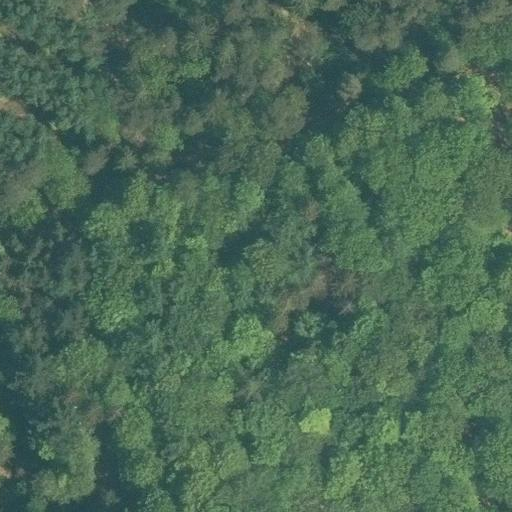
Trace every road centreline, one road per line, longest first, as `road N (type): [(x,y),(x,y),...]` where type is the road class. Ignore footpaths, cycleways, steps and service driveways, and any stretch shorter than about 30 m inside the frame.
road 1 (track): [(0,232),(270,144)]
road 2 (track): [(270,144),(480,78)]
road 3 (track): [(268,0),(270,144)]
road 4 (track): [(480,78),(511,195)]
